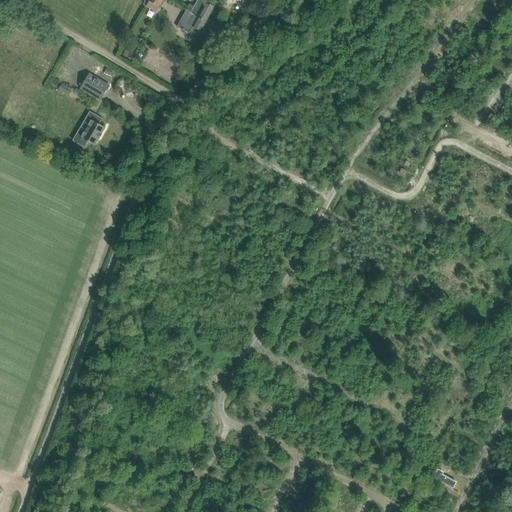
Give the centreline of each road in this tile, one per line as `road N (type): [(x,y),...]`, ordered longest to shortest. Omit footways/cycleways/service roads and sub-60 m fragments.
road 1 (unclassified): [(18,511),(165,120),(189,89),(293,0)]
road 2 (unknown): [(0,1),(173,107)]
